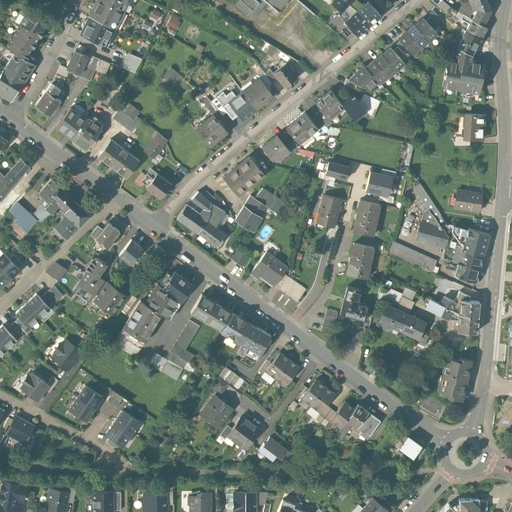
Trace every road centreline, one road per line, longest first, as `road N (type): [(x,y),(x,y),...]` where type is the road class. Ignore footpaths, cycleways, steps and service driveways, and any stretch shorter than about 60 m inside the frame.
road 1 (tertiary): [(155,225),(446,442)]
road 2 (residential): [(155,225),(184,188),(412,0)]
road 3 (tertiary): [(502,197),(506,0)]
road 4 (tertiary): [(484,384),(502,197)]
road 5 (residential): [(117,197),(0,307)]
road 6 (residential): [(13,120),(74,0)]
road 7 (tertiary): [(13,120),(117,197)]
